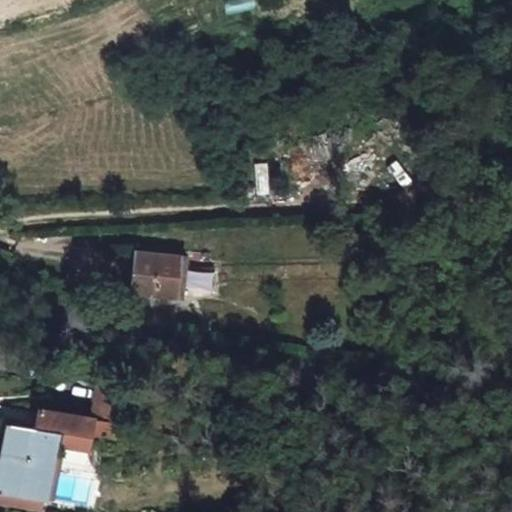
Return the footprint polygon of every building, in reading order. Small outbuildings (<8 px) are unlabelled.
[(175,258),(133,254),(130,294),(172,296),(175,258)] [(108,413),(116,387),(89,383),(85,409),(108,413)] [(116,387),(108,413),(113,412),(118,387),(116,387)] [(102,432),(107,418),(33,410),(31,426),(2,425),(0,437),(0,500),(43,506),(45,476),(56,476),(57,454),(47,451),(48,444),(57,447),(59,443),(88,445),(89,435),(102,432)] [(108,432),(110,419),(107,418),(102,432),(108,432)]
